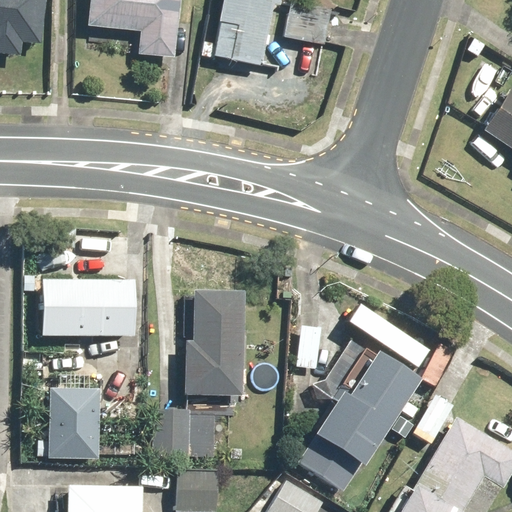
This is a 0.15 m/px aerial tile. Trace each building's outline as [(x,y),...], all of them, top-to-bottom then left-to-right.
[(46,0),(0,0),(0,54),(20,56),(20,44),(43,46),(46,0)] [(175,0),(91,0),(87,51),(171,57),(175,0)] [(223,0),(213,56),(270,67),(283,0),(223,0)] [(333,13),(292,3),(284,39),(325,49),(333,13)] [(511,87),(482,131),(511,150),(511,87)] [(44,276),(43,333),(132,334),(133,277),(44,276)] [(186,393),(242,394),(244,289),(187,288),(186,393)] [(318,432),(362,461),(419,376),(374,347),(318,432)] [(97,458),(97,389),(49,389),(49,458),(97,458)] [(430,441),(452,403),(435,394),(413,431),(430,441)] [(188,409),(152,408),(150,459),(186,460),(188,409)] [(511,449),(456,415),(396,511),(484,511),(511,467),(511,449)] [(177,469),(176,509),(213,509),(214,470),(177,469)] [(286,483),(268,511),(313,511),(319,503),(286,483)] [(64,511),(141,511),(142,485),(65,484),(64,511)]
